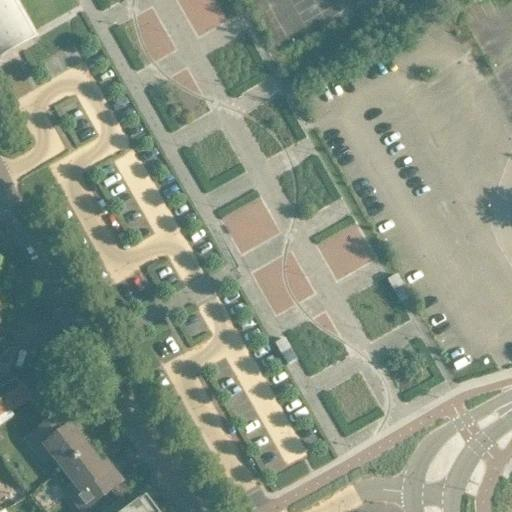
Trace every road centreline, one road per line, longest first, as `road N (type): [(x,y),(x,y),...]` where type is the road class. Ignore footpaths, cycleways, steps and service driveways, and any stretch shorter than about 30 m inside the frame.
road 1 (residential): [(204,511),(118,392),(0,182)]
road 2 (tertiary): [(511,401),(444,431),(420,457),(414,511)]
road 3 (unknown): [(339,112),(275,0)]
road 4 (tertiary): [(451,511),(458,468),(511,413)]
